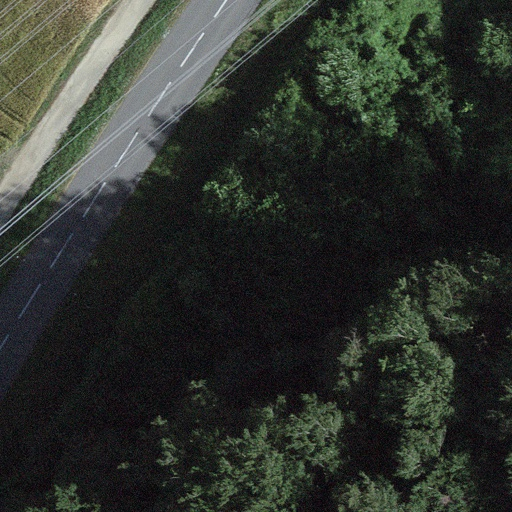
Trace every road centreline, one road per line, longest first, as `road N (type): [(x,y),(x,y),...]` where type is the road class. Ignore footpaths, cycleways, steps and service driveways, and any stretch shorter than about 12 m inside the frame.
road 1 (tertiary): [(221,0),(0,326)]
road 2 (track): [(136,0),(0,203)]
